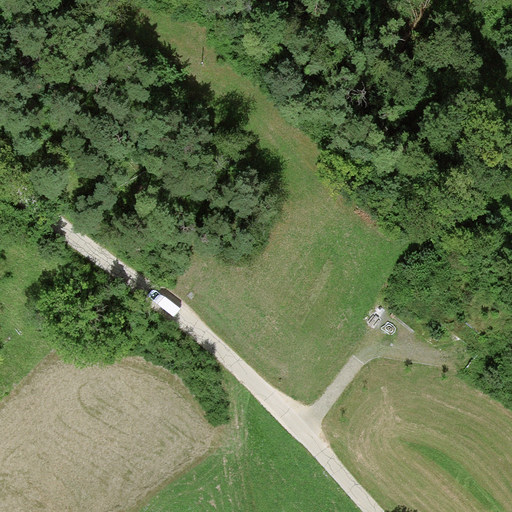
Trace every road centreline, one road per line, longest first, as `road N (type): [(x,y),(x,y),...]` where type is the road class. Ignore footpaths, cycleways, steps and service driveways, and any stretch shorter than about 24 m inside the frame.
road 1 (unclassified): [(369,511),(269,395),(0,176)]
road 2 (track): [(303,437),(370,353),(444,364)]
